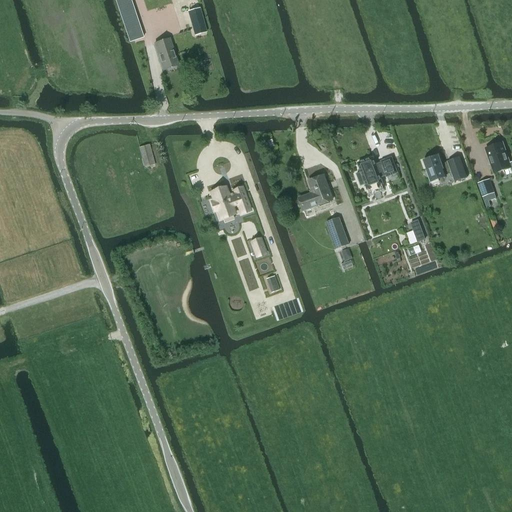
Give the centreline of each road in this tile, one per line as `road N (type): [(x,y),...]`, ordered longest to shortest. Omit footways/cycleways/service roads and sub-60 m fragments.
road 1 (tertiary): [(64,129),(511,105)]
road 2 (tertiary): [(189,511),(59,158),(64,129)]
